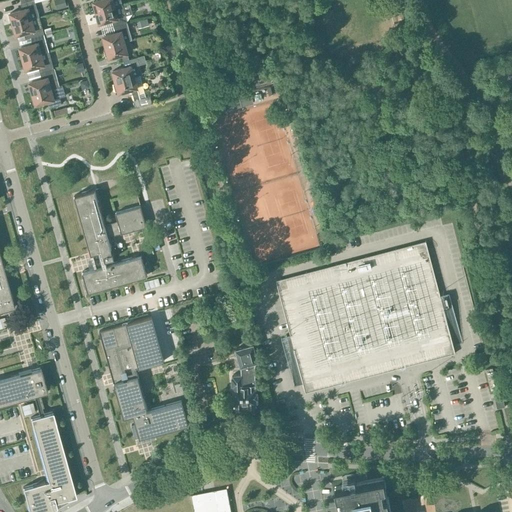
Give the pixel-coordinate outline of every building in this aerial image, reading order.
[(39,16),(37,9),(34,0),(31,0),(21,3),(22,9),(10,13),(13,24),(39,16)] [(54,0),(57,10),(67,7),(65,0),(54,0)] [(97,0),(93,1),(96,12),(114,7),(121,5),(120,0),(97,0)] [(114,7),(96,12),(99,23),(112,19),(114,26),(119,24),(126,22),(121,5),(114,7)] [(29,31),(30,37),(44,34),(39,16),(13,24),(16,35),(29,31)] [(114,26),(115,32),(103,36),(106,47),(124,42),(131,39),(126,22),(119,24),(114,26)] [(20,47),(23,58),(41,53),(49,51),(44,34),(30,37),(32,44),(20,47)] [(121,54),(123,60),(129,59),(124,42),(106,47),(106,48),(104,49),(106,56),(109,55),(109,58),(121,54)] [(38,66),(40,72),(46,70),(46,71),(46,70),(50,69),(54,68),(49,51),(41,53),(23,58),(26,69),(38,66)] [(113,70),(116,81),(134,76),(141,74),(138,63),(136,57),(129,59),(123,60),(125,67),(113,70)] [(30,82),(33,93),(51,88),(59,85),(55,68),(54,68),(50,69),(46,71),(46,70),(40,72),(42,79),(30,82)] [(276,73),(270,75),(273,84),(279,83),(276,73)] [(140,98),(134,76),(116,81),(116,83),(113,83),(115,91),(118,90),(119,92),(131,89),(134,100),(138,99),(140,104),(136,105),(136,106),(152,101),(150,95),(140,98)] [(221,89),(226,109),(253,102),(247,81),(221,89)] [(51,88),(33,93),(36,104),(48,100),(50,107),(62,103),(60,97),(65,96),(62,85),(59,85),(51,88)] [(88,291),(88,292),(147,275),(142,255),(142,254),(115,262),(108,237),(147,226),(141,205),(116,212),(116,213),(118,220),(105,224),(95,189),(94,190),(94,189),(75,195),(74,195),(96,267),(82,271),(83,272),(82,272),(88,291)] [(425,241),(276,280),(305,392),(344,382),(404,366),(455,353),(442,301),(425,241)] [(0,311),(14,307),(0,256),(0,311)] [(158,278),(144,282),(145,288),(146,289),(160,285),(158,278)] [(133,415),(136,423),(132,424),(134,434),(138,432),(140,438),(153,434),(189,424),(182,401),(182,400),(148,410),(136,368),(164,360),(152,316),(99,331),(123,418),(124,417),(124,418),(133,415)] [(232,384),(233,384),(234,406),(236,406),(236,409),(255,408),(255,405),(256,405),(255,362),(258,361),(253,343),(236,348),(241,365),(241,373),(233,374),(233,376),(232,376),(232,384)] [(193,348),(185,350),(187,356),(195,354),(193,348)] [(38,394),(47,392),(47,391),(41,368),(41,367),(0,378),(0,404),(34,395),(39,415),(30,417),(31,418),(30,418),(48,480),(23,488),(29,511),(46,511),(57,506),(56,502),(76,496),(53,412),(53,411),(43,414),(38,394)] [(492,367),(486,369),(491,390),(493,389),(496,388),(498,388),(492,367)] [(183,383),(175,385),(177,392),(185,390),(183,383)] [(505,406),(502,395),(494,397),(497,408),(505,406)] [(390,511),(384,477),(368,480),(335,486),(339,511),(390,511)] [(204,493),(191,495),(194,511),(231,511),(227,488),(209,492),(207,492),(204,493)]
